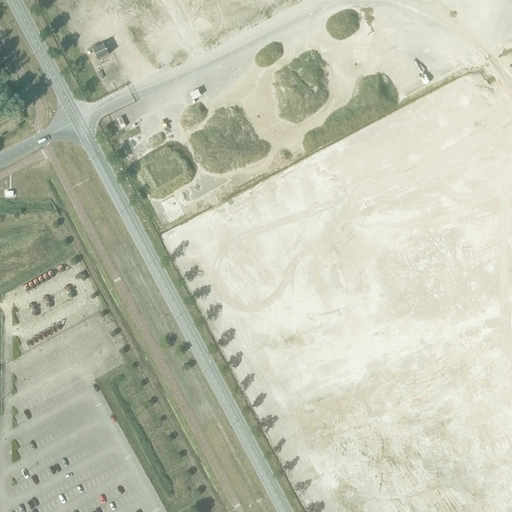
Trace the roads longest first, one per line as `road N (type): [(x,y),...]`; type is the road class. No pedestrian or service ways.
road 1 (unclassified): [(285,511),(77,118)]
road 2 (unclassified): [(12,0),(77,118)]
